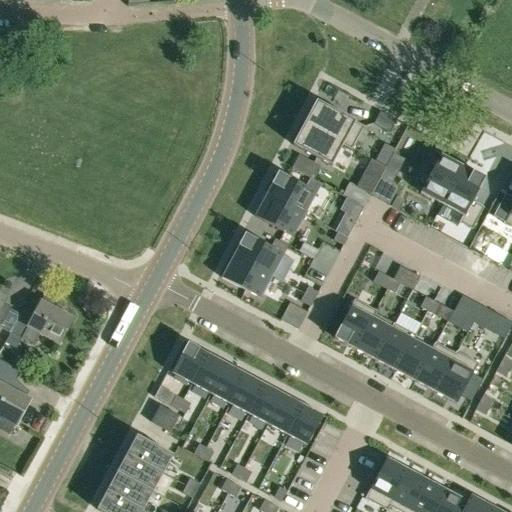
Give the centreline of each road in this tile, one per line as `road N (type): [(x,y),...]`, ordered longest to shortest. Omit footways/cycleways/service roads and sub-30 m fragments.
road 1 (residential): [(157,275),(511,470)]
road 2 (tertiary): [(157,275),(229,129),(240,65),(238,9)]
road 3 (tertiary): [(29,511),(149,291)]
road 4 (residential): [(511,111),(302,0)]
road 5 (residential): [(149,291),(0,232)]
road 6 (residential): [(112,18),(238,9)]
